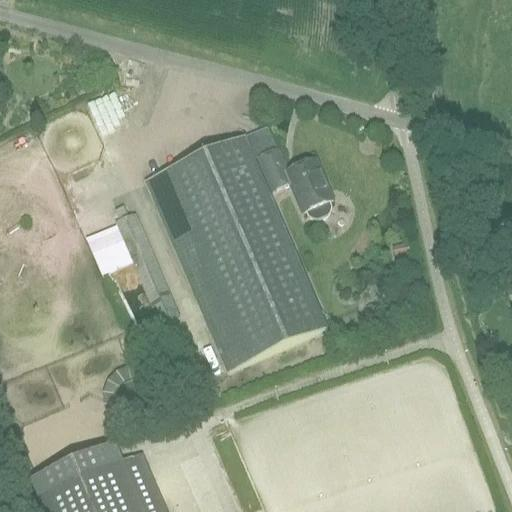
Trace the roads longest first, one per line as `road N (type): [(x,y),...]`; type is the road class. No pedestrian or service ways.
road 1 (unclassified): [(403,121),(0,14)]
road 2 (unclassified): [(403,121),(448,325),(511,491)]
